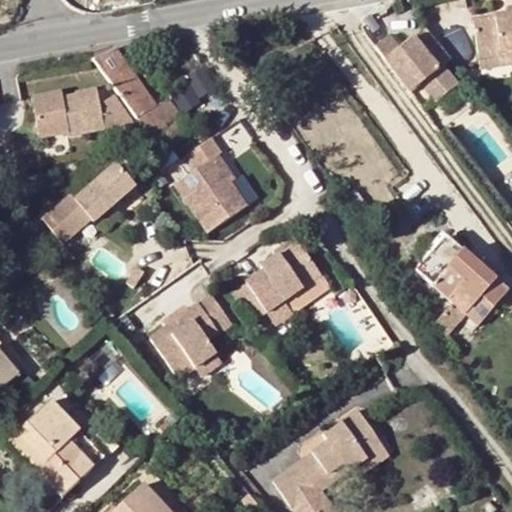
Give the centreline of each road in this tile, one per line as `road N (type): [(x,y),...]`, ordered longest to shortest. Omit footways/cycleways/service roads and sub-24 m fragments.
road 1 (unknown): [(307,190),(511,479)]
road 2 (tertiary): [(0,47),(248,0)]
